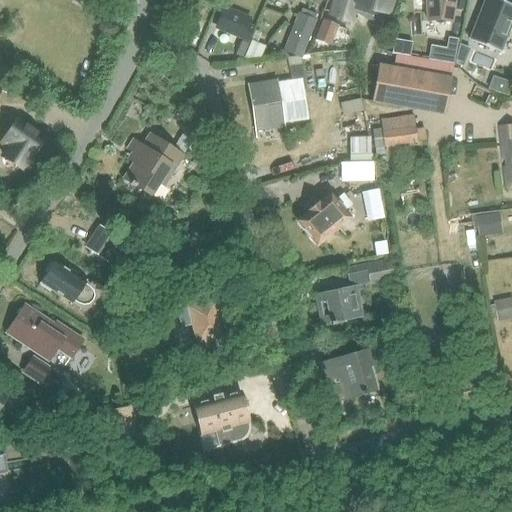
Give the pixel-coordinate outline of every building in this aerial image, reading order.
[(357,2),(388,12),(392,0),(334,0),(330,14),(329,14),(351,21),(357,2)] [(425,0),(427,22),(433,22),(436,24),(440,25),(443,22),(450,23),(453,0),(425,0)] [(511,6),(496,0),(485,0),(468,43),(498,55),(511,22),(511,6)] [(216,26),(241,36),(250,40),(255,27),(248,24),(250,20),(224,8),(216,26)] [(285,51),(300,57),(316,15),(301,9),(285,51)] [(322,20),(314,40),(331,47),(339,27),(322,20)] [(179,40),(194,46),(201,29),(186,23),(179,40)] [(265,47),(250,40),(242,61),(259,61),(265,47)] [(394,40),(392,53),(409,55),(411,42),(394,40)] [(431,47),(428,60),(453,64),(457,41),(448,40),(446,50),(431,47)] [(240,41),(234,55),(242,58),(248,44),(240,41)] [(459,45),(455,64),(462,67),(469,49),(459,45)] [(275,81),(248,85),(255,130),(283,125),(282,122),(307,118),(305,106),(299,107),(297,90),(305,89),(301,65),(299,57),(288,58),(289,67),(292,82),(276,85),(275,81)] [(378,65),(371,102),(402,107),(405,89),(448,96),(451,78),(436,75),(392,67),(378,65)] [(493,77),(489,89),(507,96),(511,83),(493,77)] [(359,100),(340,104),(342,115),(362,111),(359,100)] [(372,131),(375,147),(425,141),(423,127),(415,128),(413,116),(380,120),(382,130),(372,131)] [(1,144),(9,149),(2,158),(21,171),(43,138),(17,120),(1,144)] [(511,125),(500,127),(502,143),(507,189),(511,188),(511,125)] [(162,186),(182,156),(147,134),(140,145),(132,140),(127,149),(136,155),(132,162),(134,163),(123,179),(150,196),(159,184),(162,186)] [(350,140),(350,164),(370,164),(370,163),(370,139),(350,140)] [(350,164),(341,164),(341,170),(342,181),(352,180),(356,180),(370,180),(370,164),(350,164)] [(378,189),(361,192),(367,222),(383,218),(382,212),(379,196),(378,189)] [(308,213),(297,222),(316,245),(349,218),(342,210),(350,204),(341,193),(334,199),(330,195),(319,205),(317,203),(307,211),(308,213)] [(475,217),(479,238),(503,233),(500,213),(475,217)] [(187,227),(183,236),(203,246),(208,237),(187,227)] [(84,250),(104,264),(118,244),(98,230),(84,250)] [(384,243),(374,245),(376,257),(386,255),(384,243)] [(349,287),(314,295),(321,326),(363,317),(357,291),(365,289),(364,284),(369,283),(369,280),(393,276),(391,268),(390,260),(346,268),(347,275),(349,287)] [(78,309),(83,310),(88,309),(91,306),(94,301),(98,304),(107,291),(92,280),(89,284),(86,282),(85,283),(84,282),(82,284),(63,271),(53,265),(55,263),(53,262),(39,283),(41,284),(42,281),(63,296),(71,301),(70,303),(71,304),(78,309)] [(511,297),(494,301),(498,323),(511,319),(511,297)] [(192,322),(198,342),(225,335),(215,300),(189,307),(190,312),(179,315),(182,325),(192,322)] [(6,332),(50,360),(57,351),(71,360),(84,341),(55,322),(52,325),(23,306),(6,332)] [(366,368),(374,365),(370,350),(316,365),(320,381),(328,379),(335,402),(373,390),(366,368)] [(40,362),(30,377),(36,381),(53,393),(57,387),(63,378),(64,378),(63,377),(46,365),(40,362)] [(407,374),(391,378),(395,395),(411,391),(407,374)] [(238,392),(193,404),(197,422),(195,422),(196,423),(197,423),(201,436),(214,433),(218,446),(238,441),(241,439),(242,439),(244,437),(246,435),(247,432),(247,430),(248,428),(247,426),(245,414),(246,414),(246,413),(244,413),(238,392)] [(81,400),(76,409),(83,413),(88,404),(81,400)] [(14,409),(17,424),(40,420),(38,405),(14,409)] [(124,408),(105,413),(109,430),(128,426),(124,408)] [(78,432),(64,435),(67,450),(81,447),(78,432)]
